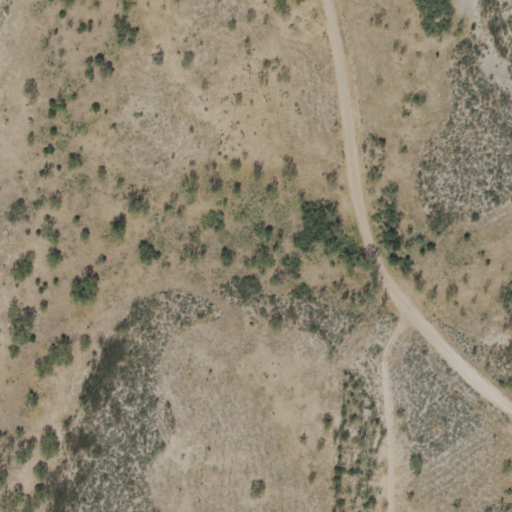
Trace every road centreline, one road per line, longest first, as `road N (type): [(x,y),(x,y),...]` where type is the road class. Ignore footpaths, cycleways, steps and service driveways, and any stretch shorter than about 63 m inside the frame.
road 1 (track): [(329,0),(363,222),(362,511)]
road 2 (track): [(511,327),(396,230),(363,222)]
